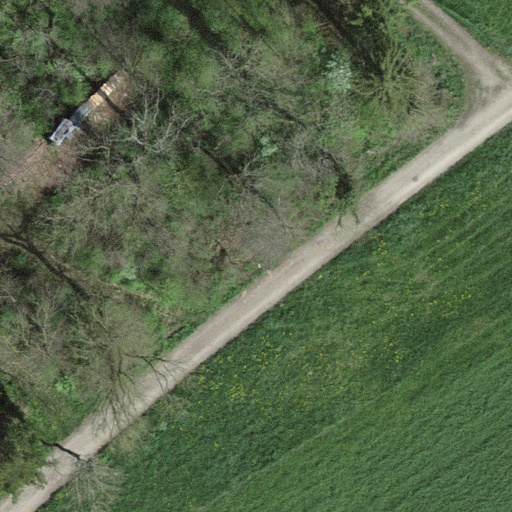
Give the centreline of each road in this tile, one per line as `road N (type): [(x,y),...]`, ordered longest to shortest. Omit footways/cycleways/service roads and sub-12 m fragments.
road 1 (track): [(16,511),(211,335),(511,97)]
road 2 (track): [(406,0),(511,88)]
